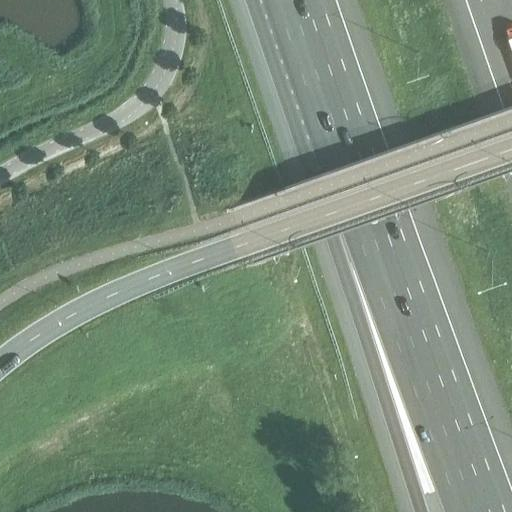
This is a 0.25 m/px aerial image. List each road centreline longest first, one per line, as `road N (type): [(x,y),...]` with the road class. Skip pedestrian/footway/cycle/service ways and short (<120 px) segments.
road 1 (tertiary): [(0,363),(77,312),(164,272),(511,149)]
road 2 (motorway): [(359,177),(484,511)]
road 3 (motorway): [(359,177),(421,511)]
road 4 (unclassified): [(0,176),(140,102),(170,49),(171,0)]
road 5 (motorway): [(298,0),(359,177)]
road 6 (track): [(106,0),(114,31),(93,70),(0,113)]
